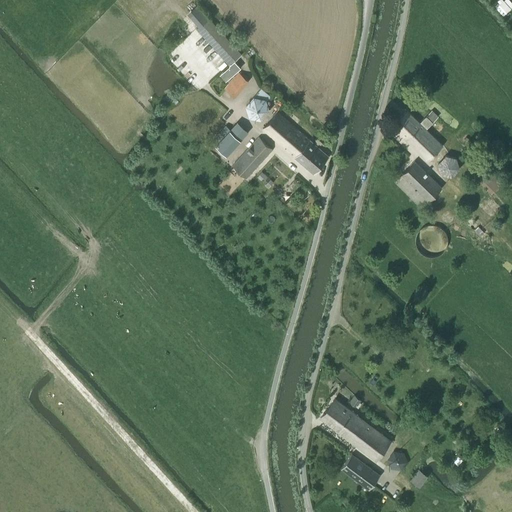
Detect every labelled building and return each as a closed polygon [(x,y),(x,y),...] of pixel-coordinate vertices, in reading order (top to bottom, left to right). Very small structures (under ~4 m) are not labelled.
[(242,55),(208,17),(196,28),(230,66),(219,76),(225,82),(241,68),(234,61),(242,55)] [(233,96),(248,80),(238,71),(224,88),(233,96)] [(253,96),(245,105),(249,117),(261,119),(269,110),(266,98),(253,96)] [(406,110),(392,124),(427,159),(442,145),(426,129),(438,116),(431,110),(419,122),(406,110)] [(313,173),(328,155),(317,145),(319,143),(320,144),(325,138),(319,133),(314,139),(316,140),(313,143),(309,139),(277,111),(262,128),(295,156),(294,156),(313,173)] [(248,132),(237,122),(215,145),(226,155),(248,132)] [(246,178),(272,149),(259,136),(232,165),(246,178)] [(451,177),(459,168),(456,157),(445,155),(437,163),(440,173),(451,177)] [(421,207),(442,187),(414,160),(394,181),(421,207)] [(446,244),(446,240),(446,237),(445,235),(444,232),(442,229),(439,227),(437,226),(434,225),(431,225),(429,225),(425,226),(422,228),(420,230),(418,233),(417,235),(416,237),(416,240),(416,244),(417,246),(418,248),(420,251),(422,253),(425,254),(429,255),(431,256),(434,255),(436,255),(439,253),(442,252),(444,249),(445,246),(446,244)] [(320,418),(376,460),(390,440),(334,398),(320,418)] [(368,489),(379,474),(351,454),(340,468),(368,489)]
